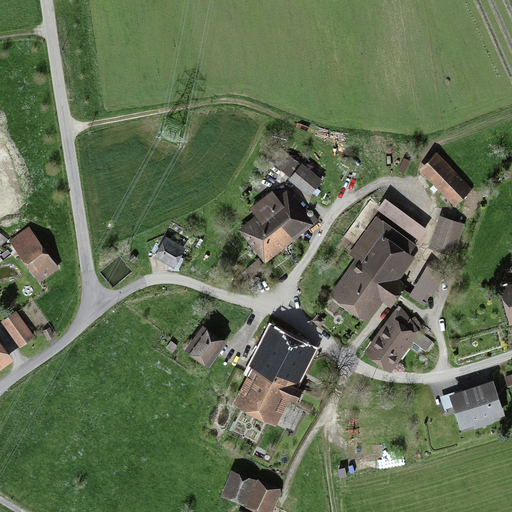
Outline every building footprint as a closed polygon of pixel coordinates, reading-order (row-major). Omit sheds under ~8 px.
[(319,180),(290,156),(280,168),(309,192),(319,180)] [(447,172),(434,158),(425,167),(455,197),(450,202),(454,206),(471,190),(458,176),(457,178),(449,170),(447,172)] [(293,195),(289,190),(277,199),(271,192),(253,206),(260,215),(244,228),(265,255),(306,222),(309,227),(315,222),(311,218),(309,220),(290,196),(293,195)] [(463,224),(441,217),(431,246),(452,253),(463,224)] [(416,242),(385,219),(377,230),(382,234),(346,284),(342,281),(336,289),(366,311),(380,292),(393,301),(403,288),(390,278),(416,242)] [(47,256),(39,245),(40,244),(29,229),(15,239),(26,255),(23,257),(40,280),(57,267),(49,255),(47,256)] [(183,247),(166,237),(156,255),(172,265),(183,247)] [(259,259),(246,269),(251,275),(264,266),(259,259)] [(441,275),(434,270),(421,293),(428,297),(441,275)] [(400,308),(369,351),(390,366),(410,339),(426,350),(432,341),(416,330),(408,317),(400,308)] [(16,313),(3,322),(20,345),(32,336),(16,313)] [(309,345),(271,325),(258,351),(250,347),(243,361),(260,369),(243,402),(272,417),(284,393),(294,398),(298,389),(289,384),(309,345)] [(221,341),(202,328),(192,342),(195,344),(192,348),(208,360),(221,341)] [(0,364),(8,359),(2,350),(4,348),(1,344),(0,345),(0,364)] [(491,382),(453,394),(462,422),(500,409),(491,382)] [(248,482),(236,477),(231,490),(243,495),(248,482)] [(275,490),(260,483),(251,504),(266,510),(275,490)]
